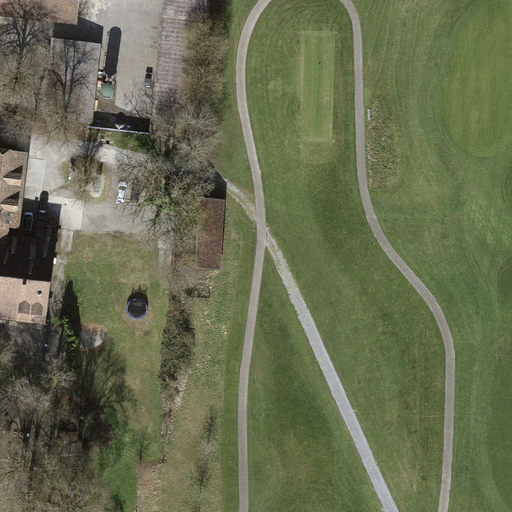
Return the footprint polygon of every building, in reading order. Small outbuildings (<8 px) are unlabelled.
[(0,0),(0,16),(68,25),(70,0),(0,0)] [(207,0),(160,0),(146,133),(191,138),(207,0)] [(90,129),(100,46),(50,41),(41,123),(90,129)] [(0,319),(46,325),(58,225),(38,223),(36,239),(10,236),(11,228),(21,229),(30,153),(0,149),(0,319)] [(226,198),(178,196),(174,267),(222,270),(226,198)]
